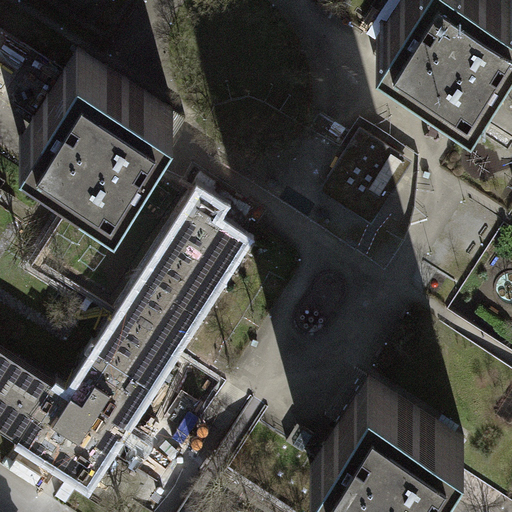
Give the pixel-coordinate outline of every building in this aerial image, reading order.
[(0,0),(0,8),(7,13),(0,24),(0,26),(64,68),(78,46),(174,108),(115,198),(86,179),(36,256),(125,314),(198,203),(242,232),(243,232),(171,343),(252,395),(259,400),(267,405),(268,406),(229,466),(300,511),(320,511),(340,483),(310,464),(369,373),(465,435),(450,458),(486,481),(494,469),(511,481),(511,347),(448,307),(511,208),(511,60),(501,54),(472,98),(376,36),(399,0),(0,0)] [(501,54),(511,36),(511,0),(399,0),(376,36),(472,98),(501,54)] [(115,198),(174,108),(78,46),(64,68),(19,136),(86,179),(115,198)] [(0,417),(36,441),(32,446),(56,462),(70,470),(88,482),(109,449),(166,361),(161,358),(163,355),(171,343),(243,232),(242,232),(198,203),(125,314),(70,399),(0,353),(0,417)] [(415,511),(450,458),(465,435),(369,373),(310,464),(340,483),(384,511),(415,511)] [(511,481),(494,469),(486,481),(511,498),(511,481)]
